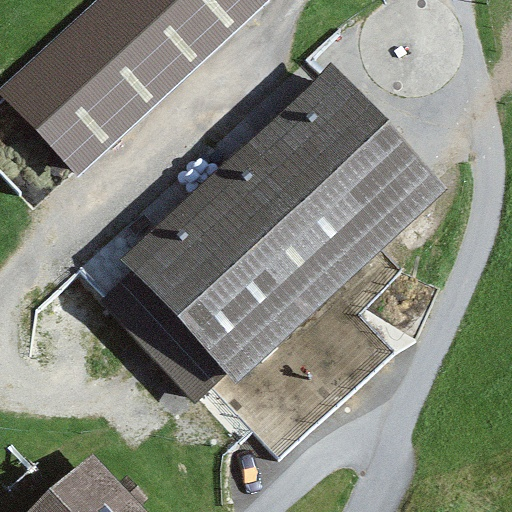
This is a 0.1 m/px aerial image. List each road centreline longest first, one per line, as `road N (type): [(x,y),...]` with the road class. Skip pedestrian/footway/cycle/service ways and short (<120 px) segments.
road 1 (track): [(372,511),(501,198),(483,84)]
road 2 (track): [(0,313),(110,199),(266,64),(300,0)]
road 3 (track): [(182,330),(138,378),(96,403),(49,406),(0,370)]
road 4 (track): [(272,511),(347,447),(398,453)]
